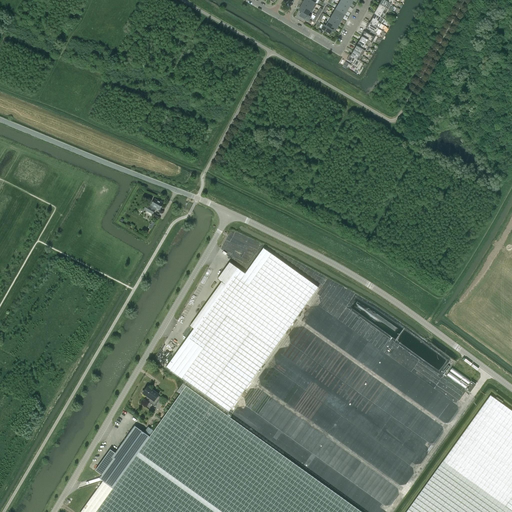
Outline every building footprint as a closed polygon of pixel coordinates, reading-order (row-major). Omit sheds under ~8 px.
[(309,0),(305,0),(304,2),(312,8),(314,9),(317,4),(315,3),(309,0)] [(388,9),(391,5),(383,0),(381,0),(379,4),(388,9)] [(349,6),(340,1),(337,5),(347,11),(349,6)] [(314,9),(312,8),(304,2),(301,7),(312,13),(314,9)] [(385,14),(388,9),(379,4),(377,9),(385,14)] [(344,15),(347,11),(337,5),(335,10),(344,15)] [(299,11),(302,13),(302,12),(308,16),(308,15),(310,17),(312,13),(301,7),(299,11)] [(382,19),(383,18),(385,14),(377,9),(374,14),(375,15),(375,14),(382,19)] [(341,19),(344,15),(335,10),(333,14),(341,19)] [(311,17),(310,17),(308,15),(308,16),(302,12),(302,13),(299,17),(308,22),(311,17)] [(339,23),(341,19),(333,14),(330,18),(339,23)] [(375,14),(375,15),(372,19),(381,24),(384,19),(383,18),(382,19),(375,14)] [(336,27),(339,23),(330,18),(328,22),(336,27)] [(378,29),(378,28),(381,24),(372,19),(370,23),(369,24),(378,29)] [(334,32),(336,27),(328,22),(325,26),(332,30),(334,32)] [(369,24),(370,23),(368,23),(365,28),(371,31),(369,33),(376,36),(380,29),(378,28),(378,29),(369,24)] [(325,26),(323,25),(321,29),(329,35),(332,30),(325,26)] [(372,43),(376,36),(369,33),(368,34),(363,31),(360,37),(361,37),(362,37),(370,42),(372,43)] [(367,47),(370,42),(362,37),(361,37),(359,42),(367,47)] [(367,47),(359,42),(356,46),(365,51),(367,47)] [(362,56),(365,51),(356,46),(353,51),(362,56)] [(353,51),(351,55),(351,56),(359,61),(359,60),(362,56),(353,51)] [(351,56),(351,55),(350,55),(347,60),(352,63),(351,65),(357,69),(361,61),(359,60),(359,61),(351,56)] [(156,211),(157,208),(160,210),(163,204),(164,203),(161,201),(160,202),(154,199),(150,207),(146,205),(144,210),(153,215),(156,211)] [(263,248),(260,252),(245,274),(229,262),(219,277),(223,280),(221,282),(191,324),(195,327),(166,367),(228,412),(318,287),(269,252),(263,248)] [(384,391),(386,394),(408,411),(409,412),(414,411),(413,409),(415,410),(417,410),(417,408),(410,403),(415,400),(410,400),(409,394),(407,394),(406,393),(410,392),(386,374),(388,373),(383,369),(379,375),(384,379),(381,379),(381,382),(382,381),(385,383),(382,383),(383,388),(384,390),(384,391)] [(465,389),(470,392),(476,384),(471,381),(465,389)] [(361,511),(183,384),(177,391),(180,394),(154,431),(148,427),(144,432),(135,426),(132,429),(130,431),(130,432),(128,435),(112,457),(113,459),(101,476),(103,481),(80,511),(361,511)] [(158,396),(159,395),(147,386),(147,387),(146,387),(144,390),(145,390),(143,393),(146,396),(144,399),(155,406),(161,398),(158,396)] [(511,511),(511,411),(490,395),(442,462),(406,511),(511,511)]
